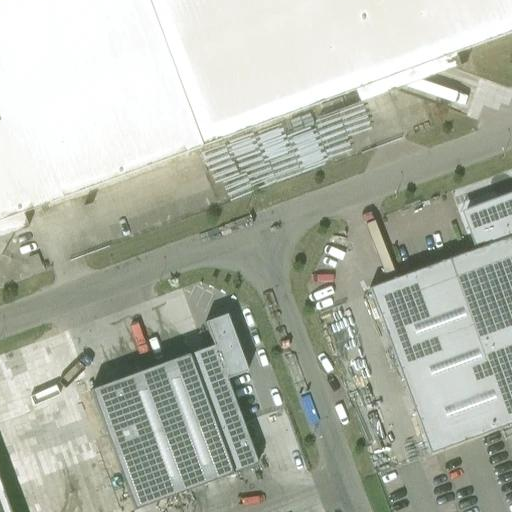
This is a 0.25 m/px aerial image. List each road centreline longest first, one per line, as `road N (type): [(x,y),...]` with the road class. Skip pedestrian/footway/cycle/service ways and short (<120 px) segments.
road 1 (unclassified): [(358,511),(255,230)]
road 2 (unclassified): [(255,230),(511,134)]
road 3 (unclassified): [(0,324),(255,230)]
